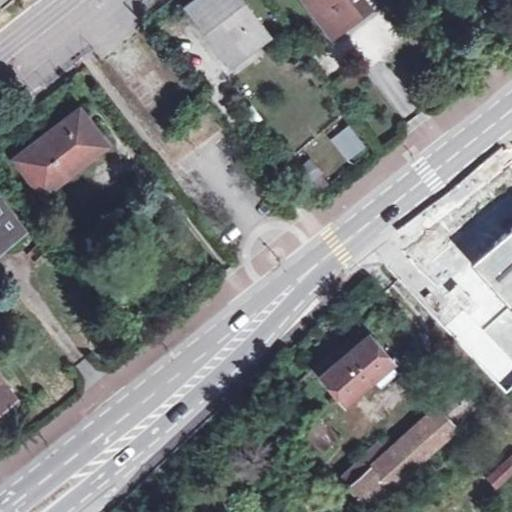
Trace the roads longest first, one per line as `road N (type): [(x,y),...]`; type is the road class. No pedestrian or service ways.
road 1 (primary): [(352,239),(266,285),(0,508)]
road 2 (primary): [(64,511),(268,335),(352,239)]
road 3 (primary): [(352,239),(511,115)]
